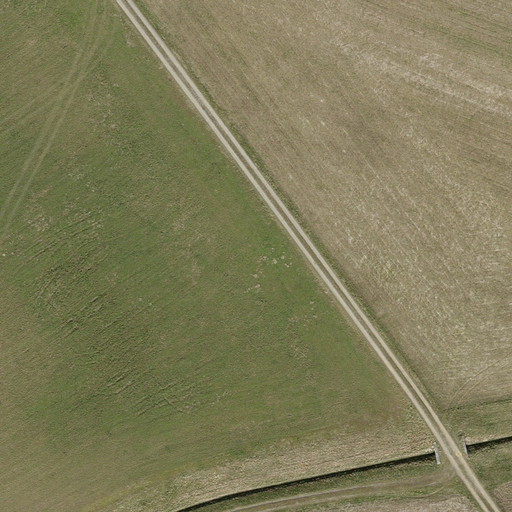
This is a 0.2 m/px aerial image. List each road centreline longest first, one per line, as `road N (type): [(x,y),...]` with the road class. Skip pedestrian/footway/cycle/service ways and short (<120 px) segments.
road 1 (track): [(125,0),(496,511)]
road 2 (track): [(262,511),(439,479),(454,450)]
